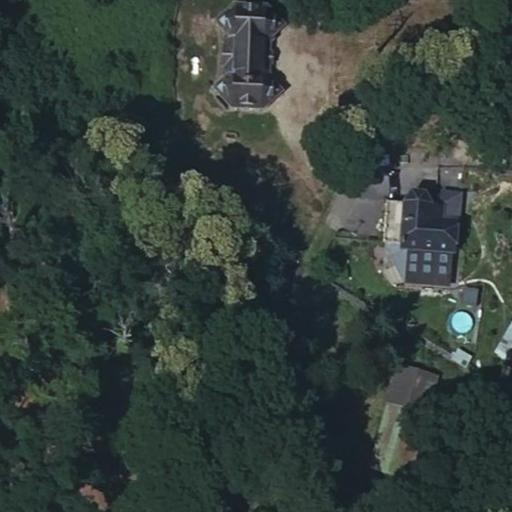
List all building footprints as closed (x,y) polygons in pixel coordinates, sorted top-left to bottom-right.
[(235,74),(228,80),(218,90),(233,107),(239,106),(243,110),(250,110),(254,107),(262,107),(278,94),(269,83),(273,79),(269,75),(270,46),(273,42),(269,37),(280,27),(263,8),(235,8),(219,23),(229,33),(235,40),(235,74)] [(223,73),(228,80),(235,74),(235,40),(229,33),(224,39),(223,73)] [(453,253),(453,246),(455,224),(438,223),(440,207),(429,206),(423,195),(413,195),(408,204),(388,203),(386,244),(404,247),(404,250),(453,253)] [(455,224),(453,246),(463,247),(465,225),(455,224)] [(452,341),(472,343),(478,293),(458,291),(452,341)] [(371,469),(406,479),(430,401),(399,392),(395,406),(389,404),(371,469)]
